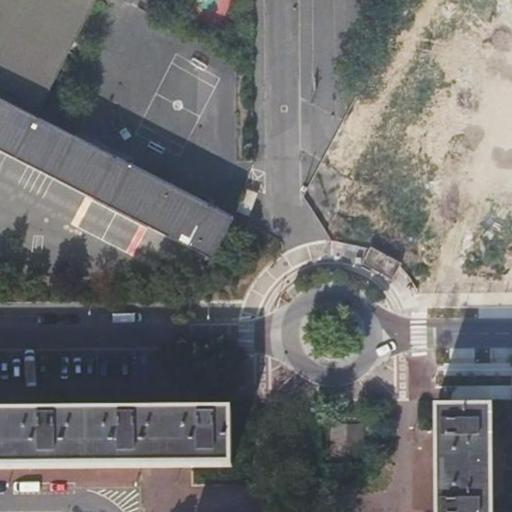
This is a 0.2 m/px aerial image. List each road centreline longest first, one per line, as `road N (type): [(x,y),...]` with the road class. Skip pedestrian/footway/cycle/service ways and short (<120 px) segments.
road 1 (residential): [(0,338),(295,334)]
road 2 (residential): [(291,255),(277,195),(277,0)]
road 3 (unknown): [(97,507),(265,501)]
road 4 (residential): [(375,335),(511,335)]
road 5 (residential): [(375,335),(370,310),(336,290),(311,298),(295,334)]
